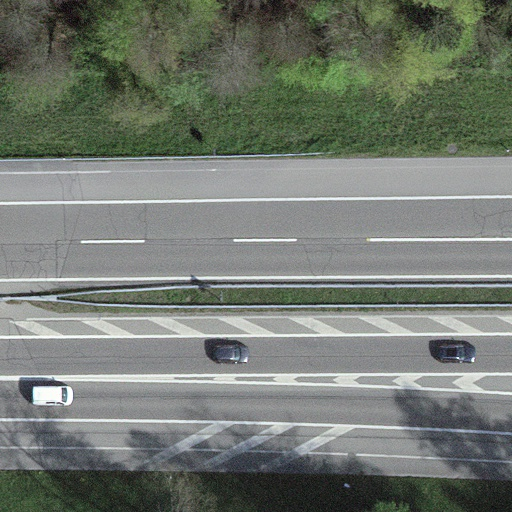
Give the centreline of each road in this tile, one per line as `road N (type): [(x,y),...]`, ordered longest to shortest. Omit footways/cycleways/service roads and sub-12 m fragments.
road 1 (motorway): [(0,399),(511,414)]
road 2 (motorway): [(0,357),(511,354)]
road 3 (motorway): [(366,239),(0,242)]
road 4 (motorway): [(511,223),(366,239)]
road 5 (motorway): [(511,252),(366,239)]
